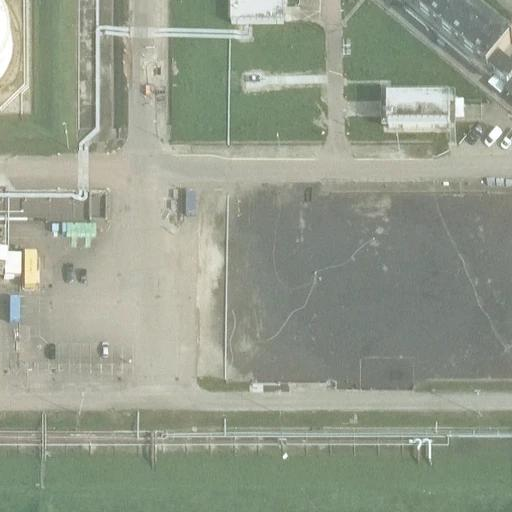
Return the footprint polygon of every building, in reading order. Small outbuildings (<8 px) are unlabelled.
[(283,24),(283,0),(231,0),(231,24),(283,24)] [(511,70),(498,59),(510,44),(511,45),(511,32),(473,0),(393,0),(392,2),(482,76),(486,71),(507,89),(503,94),(504,95),(505,94),(511,100),(511,70)] [(18,54),(18,43),(16,34),(12,25),(8,18),(1,11),(0,10),(0,88),(5,84),(12,75),(16,65),(18,54)] [(255,97),(255,65),(216,65),(215,97),(255,97)] [(449,129),(449,100),(387,100),(387,128),(449,129)] [(4,258),(5,234),(0,234),(0,274),(4,274),(3,280),(19,281),(19,259),(4,258)]
